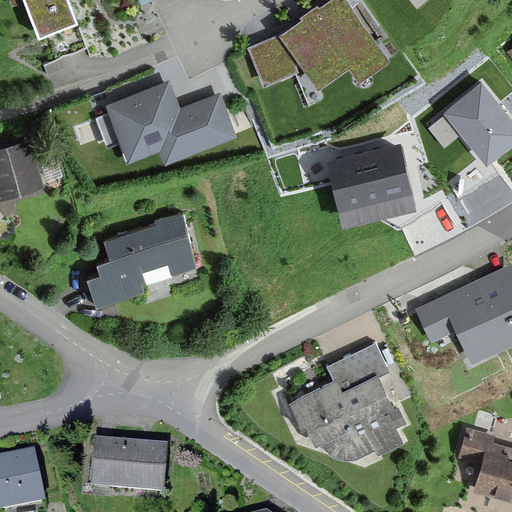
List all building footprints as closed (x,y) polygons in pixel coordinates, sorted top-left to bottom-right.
[(22,0),(36,36),(75,21),(67,0),(22,0)] [(385,59),(344,0),(334,0),(279,38),(316,92),(350,69),(357,79),(385,59)] [(220,91),(179,107),(168,78),(109,101),(129,151),(161,139),(167,155),(235,128),(220,91)] [(511,134),(511,114),(481,78),(446,106),(487,155),(511,134)] [(0,195),(38,185),(26,143),(0,150),(0,195)] [(398,146),(328,163),(344,228),(414,210),(398,146)] [(46,178),(59,175),(54,158),(41,161),(46,178)] [(106,257),(94,261),(97,272),(84,276),(94,306),(142,291),(139,282),(143,281),(137,263),(163,254),(170,275),(194,267),(181,212),(151,220),(153,223),(101,240),(106,257)] [(511,334),(511,282),(510,277),(475,294),(471,287),(447,299),(447,297),(418,310),(431,336),(453,326),(459,326),(472,354),(511,334)] [(385,366),(373,342),(341,358),(353,382),(385,366)] [(389,406),(375,377),(337,395),(342,404),(338,406),(329,387),(335,384),(334,382),(326,386),(325,384),(314,390),(315,391),(291,403),(302,426),(306,424),(315,442),(325,438),(328,443),(334,449),(342,452),(351,452),(358,448),(354,440),(368,434),(377,451),(398,441),(385,412),(381,414),(379,411),(389,406)] [(475,488),(511,498),(511,451),(488,444),(490,437),(466,430),(458,455),(482,461),(475,488)] [(160,492),(163,452),(113,448),(113,442),(94,440),(91,476),(108,477),(107,487),(160,492)] [(31,453),(0,459),(0,510),(41,501),(31,453)]
